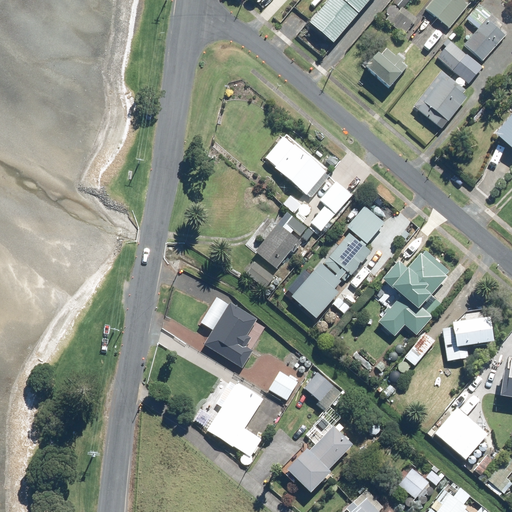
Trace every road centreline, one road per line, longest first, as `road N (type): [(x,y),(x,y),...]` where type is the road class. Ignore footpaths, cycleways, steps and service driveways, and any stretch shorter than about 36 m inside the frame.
road 1 (tertiary): [(114,511),(185,19)]
road 2 (residential): [(511,265),(258,46),(185,19)]
